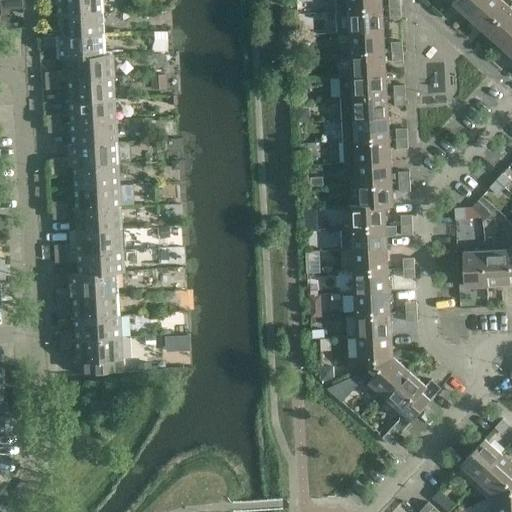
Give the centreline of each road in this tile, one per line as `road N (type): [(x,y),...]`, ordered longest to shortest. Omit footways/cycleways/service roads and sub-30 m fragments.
road 1 (residential): [(492,366),(449,358),(428,333),(424,195),(511,108)]
road 2 (residential): [(32,335),(23,72),(0,72)]
road 3 (residential): [(492,366),(369,511)]
road 4 (residential): [(0,506),(35,457),(32,335)]
